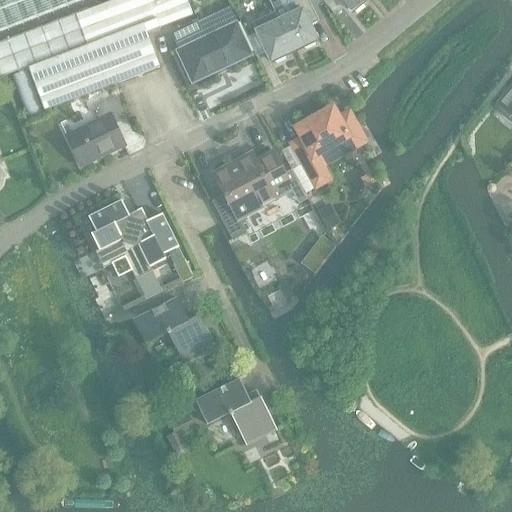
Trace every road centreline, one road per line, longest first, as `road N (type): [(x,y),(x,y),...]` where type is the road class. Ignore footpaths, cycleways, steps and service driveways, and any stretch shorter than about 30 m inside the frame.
road 1 (residential): [(152,157),(338,70),(426,0)]
road 2 (residential): [(267,393),(152,157)]
road 3 (residential): [(0,240),(53,204),(152,157)]
